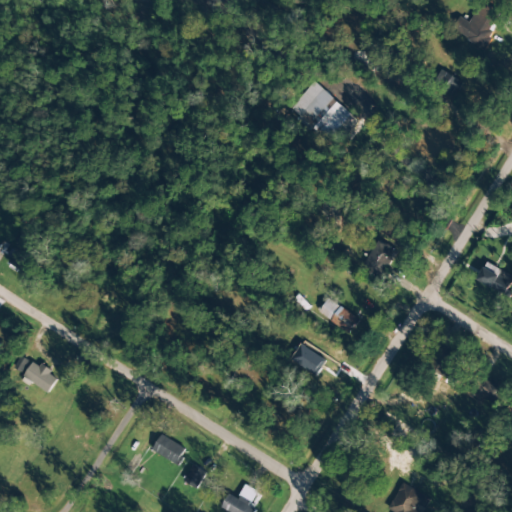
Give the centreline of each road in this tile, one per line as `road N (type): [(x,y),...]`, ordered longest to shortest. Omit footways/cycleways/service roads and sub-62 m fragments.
road 1 (residential): [(283,511),(511,154)]
road 2 (residential): [(302,483),(0,287)]
road 3 (residential): [(52,511),(148,384)]
